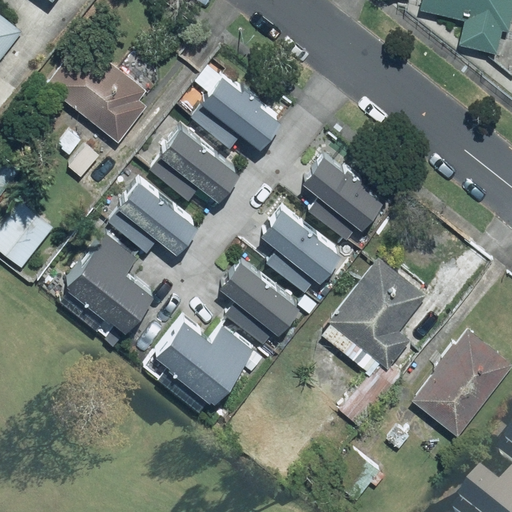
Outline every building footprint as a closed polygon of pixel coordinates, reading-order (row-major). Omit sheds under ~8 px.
[(424,0),(423,6),(461,15),(454,44),(494,54),(507,0),(424,0)] [(0,55),(20,33),(0,16),(0,55)] [(142,89),(76,36),(39,82),(112,141),(143,103),(135,97),(142,89)] [(193,105),(184,118),(225,146),(233,134),(252,147),(277,113),(232,81),(233,79),(216,66),(190,103),(193,105)] [(285,114),(264,139),(293,164),(315,138),(285,114)] [(230,169),(168,124),(149,150),(152,152),(143,166),(185,197),(193,186),(209,198),(230,169)] [(374,199),(317,153),(294,182),(312,196),(302,208),(342,240),(374,199)] [(245,168),(224,193),(252,216),(273,190),(245,168)] [(170,252),(193,217),(172,202),(169,207),(153,196),(158,189),(130,170),(106,206),(134,225),(123,240),(141,252),(150,239),(170,252)] [(18,198),(0,218),(0,252),(16,266),(51,226),(18,198)] [(299,291),(338,246),(319,229),(314,235),(276,202),(244,238),(262,254),(260,257),(299,291)] [(201,217),(181,243),(212,268),(232,242),(201,217)] [(131,256),(100,231),(57,284),(116,331),(148,291),(121,269),(131,256)] [(397,326),(425,292),(377,254),(325,318),(383,366),(408,336),(397,326)] [(292,304),(230,257),(210,284),(229,298),(218,313),(261,345),(292,304)] [(159,369),(205,403),(251,342),(235,330),(232,335),(218,325),(222,320),(217,317),(203,336),(198,331),(200,329),(180,314),(143,363),(156,373),(159,369)] [(510,363),(467,326),(405,397),(448,435),(510,363)] [(511,436),(498,454),(511,465),(511,436)] [(324,477),(355,500),(370,480),(375,484),(383,472),(347,446),(324,477)] [(458,511),(511,511),(511,484),(507,480),(493,498),(479,486),(458,511)]
